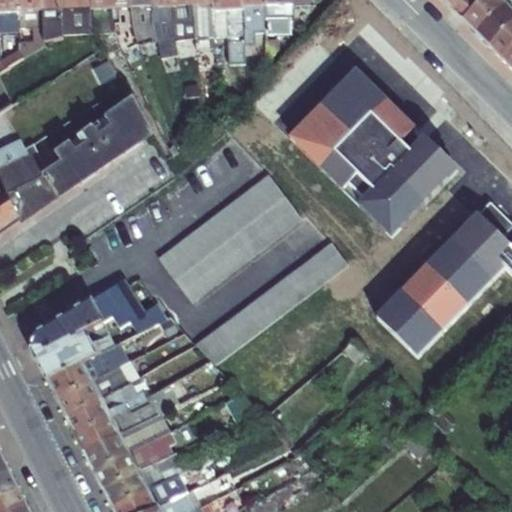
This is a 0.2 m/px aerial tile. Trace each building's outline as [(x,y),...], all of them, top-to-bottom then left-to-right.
[(19,0),(0,0),(0,12),(19,11),(20,11),(19,0)] [(41,0),(19,0),(20,11),(42,10),(41,0)] [(111,0),(41,0),(42,10),(44,43),(62,38),(62,35),(61,10),(91,8),(91,11),(112,10),(111,0)] [(111,0),(112,10),(132,9),(131,0),(111,0)] [(151,0),(131,0),(132,9),(133,9),(152,9),(152,8),(151,0)] [(172,0),(151,0),(152,8),(173,8),(172,0)] [(242,0),(211,0),(212,6),(212,12),(242,10),(243,10),(243,7),(242,0)] [(443,0),(453,10),(463,0),(443,0)] [(463,0),(453,10),(462,20),(484,0),(501,0),(505,3),(507,0),(463,0)] [(501,0),(484,0),(462,20),(488,46),(511,23),(511,10),(505,3),(501,0)] [(212,6),(193,7),(195,38),(196,49),(214,48),(214,38),(212,12),(212,6)] [(293,6),(266,7),(265,7),(266,33),(267,59),(279,51),(279,34),(278,34),(277,18),(293,17),(293,6)] [(195,38),(193,7),(192,7),(174,8),(173,29),(175,40),(195,38)] [(254,33),(266,33),(265,7),(243,7),(243,10),(242,10),(244,46),(254,45),(254,33)] [(62,35),(92,33),(91,11),(91,8),(61,10),(62,35)] [(174,8),(173,8),(152,8),(152,9),(153,23),(156,40),(164,38),(168,56),(177,55),(175,40),(173,29),(174,8)] [(133,9),(132,9),(112,10),(113,31),(122,49),(129,45),(121,30),(134,30),(134,29),(133,9)] [(153,23),(152,9),(133,9),(134,29),(144,29),(148,47),(157,45),(156,40),(153,23)] [(44,43),(42,10),(20,11),(19,11),(20,28),(33,28),(34,43),(19,43),(19,51),(24,58),(44,46),(44,43)] [(113,31),(112,10),(91,11),(92,33),(97,33),(113,32),(113,31)] [(244,46),(242,10),(212,12),(214,38),(227,37),(229,64),(245,64),(244,46)] [(20,28),(19,11),(0,12),(0,32),(20,32),(20,28)] [(511,23),(488,46),(502,59),(511,49),(511,23)] [(129,45),(122,49),(127,52),(148,47),(144,29),(134,29),(134,30),(121,30),(129,45)] [(511,49),(502,59),(511,69),(511,49)] [(0,72),(24,58),(19,51),(0,61),(0,72)] [(355,73),(289,140),(392,242),(458,174),(355,73)] [(184,86),(185,97),(199,96),(198,85),(184,86)] [(43,176),(57,197),(152,133),(134,98),(105,118),(112,127),(99,136),(93,127),(82,134),(88,143),(76,151),(70,143),(55,153),(61,163),(48,172),(43,176)] [(0,112),(0,133),(4,140),(16,133),(4,111),(0,112)] [(154,138),(152,133),(57,197),(60,203),(154,138)] [(20,139),(0,148),(0,167),(28,155),(25,148),(20,139)] [(28,155),(0,167),(0,178),(5,179),(28,169),(34,166),(28,155)] [(6,194),(18,218),(26,212),(29,216),(57,197),(43,176),(34,180),(6,194)] [(266,178),(254,186),(270,207),(282,199),(266,178)] [(270,207),(254,186),(244,194),(260,216),(270,207)] [(0,197),(0,230),(18,218),(6,194),(0,197)] [(260,216),(244,194),(233,203),(249,224),(260,216)] [(282,199),(270,207),(287,229),(298,220),(282,199)] [(249,224),(233,203),(222,212),(238,232),(249,224)] [(270,207),(260,216),(276,237),(287,229),(270,207)] [(238,232),(222,212),(211,220),(227,241),(238,232)] [(511,247),(477,214),(375,318),(418,359),(501,273),(511,282),(511,247)] [(276,237),(260,216),(249,224),(265,246),(276,237)] [(227,241),(211,220),(199,228),(216,249),(227,241)] [(265,246),(249,224),(238,232),(254,254),(265,246)] [(216,249),(199,228),(189,237),(205,257),(216,249)] [(238,232),(227,241),(243,262),(254,254),(238,232)] [(205,257),(189,237),(178,245),(194,266),(205,257)] [(227,241),(216,249),(233,271),(243,262),(227,241)] [(194,266),(178,245),(167,253),(183,274),(194,266)] [(331,246),(319,255),(337,277),(351,266),(331,246)] [(216,249),(205,257),(222,279),(233,271),(216,249)] [(183,274),(167,253),(156,262),(172,283),(183,274)] [(337,277),(319,255),(309,263),(326,285),(337,277)] [(205,257),(194,266),(211,287),(222,279),(205,257)] [(326,285),(309,263),(298,271),(315,293),(326,285)] [(211,287),(194,266),(183,274),(200,296),(211,287)] [(315,293),(298,271),(287,280),(304,301),(315,293)] [(200,296),(183,274),(172,283),(189,304),(200,296)] [(304,301),(287,280),(276,288),(293,310),(304,301)] [(29,353),(34,361),(106,322),(112,319),(136,307),(122,283),(34,338),(29,353)] [(293,310),(276,288),(265,296),(282,318),(293,310)] [(282,318),(265,296),(254,305),(271,326),(282,318)] [(106,322),(34,361),(46,385),(82,366),(99,357),(113,350),(118,347),(112,335),(143,320),(150,330),(168,321),(162,310),(156,303),(148,308),(140,312),(136,307),(112,319),(106,322)] [(271,326),(254,305),(243,313),(260,335),(271,326)] [(243,313),(232,321),(249,343),(260,335),(243,313)] [(249,343),(232,321),(221,330),(238,351),(249,343)] [(238,351),(221,330),(210,338),(227,360),(238,351)] [(227,360),(210,338),(195,349),(197,351),(212,366),(215,369),(227,360)] [(356,343),(344,353),(358,368),(369,358),(356,343)] [(120,364),(121,364),(113,350),(99,357),(104,365),(109,375),(123,368),(120,364)] [(103,378),(109,375),(104,365),(98,368),(103,378)] [(46,385),(55,404),(91,385),(82,366),(46,385)] [(109,375),(103,378),(109,389),(115,386),(109,375)] [(91,385),(55,404),(64,421),(100,403),(91,385)] [(393,415),(407,400),(394,388),(380,402),(393,415)] [(100,403),(64,421),(74,440),(111,420),(121,415),(127,411),(130,417),(150,407),(146,401),(143,396),(124,405),(118,393),(100,403)] [(241,419),(255,412),(240,396),(226,404),(241,419)] [(409,437),(428,420),(414,405),(395,422),(409,437)] [(74,440),(83,457),(119,438),(136,429),(130,417),(127,411),(121,415),(111,420),(74,440)] [(92,474),(128,456),(140,449),(145,446),(136,429),(119,438),(83,457),(92,474)] [(405,445),(421,458),(431,446),(416,433),(405,445)] [(101,493),(138,474),(155,465),(145,446),(140,449),(128,456),(92,474),(101,493)] [(0,479),(10,475),(1,457),(0,457),(0,479)] [(111,511),(147,492),(158,486),(164,483),(155,465),(138,474),(101,493),(111,511)] [(0,502),(19,493),(10,475),(0,479),(0,502)] [(111,511),(153,511),(156,510),(173,501),(164,483),(158,486),(147,492),(111,511)] [(0,511),(25,511),(28,511),(19,493),(0,502),(0,511)] [(156,510),(153,511),(192,511),(184,496),(173,501),(156,510)]
